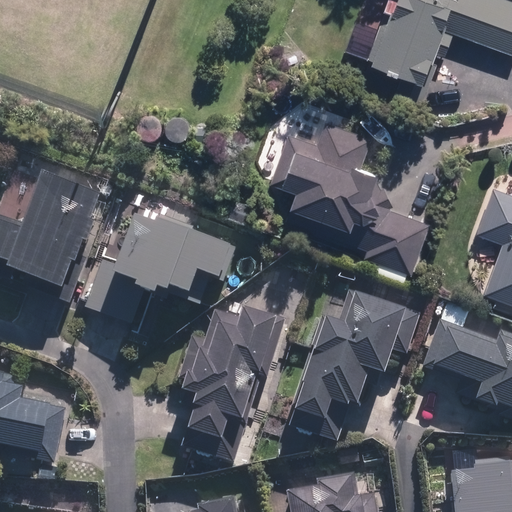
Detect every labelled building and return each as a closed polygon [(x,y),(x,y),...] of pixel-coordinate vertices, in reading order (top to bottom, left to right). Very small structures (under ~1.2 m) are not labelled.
[(389,9),(372,56),(430,77),(448,27),(511,49),(511,0),(510,0),(390,0),(387,8),(389,9)] [(291,223),(416,268),(433,222),(373,200),(385,160),(366,154),(373,136),(328,120),(321,140),(289,131),(274,180),(303,189),(291,223)] [(72,252),(95,190),(35,168),(16,220),(0,213),(0,258),(2,259),(0,264),(22,272),(18,284),(66,302),(83,257),(72,252)] [(481,232),(502,240),(485,289),(511,298),(511,191),(497,186),(481,232)] [(106,255),(87,310),(146,330),(161,284),(194,294),(201,269),(226,277),(236,247),(133,214),(124,244),(120,259),(106,255)] [(324,313),(293,423),(345,437),(365,365),(395,374),(414,312),(351,292),(343,319),(324,313)] [(186,398),(216,408),(208,434),(245,446),(285,320),(248,309),(244,319),(216,309),(186,398)] [(511,408),(511,333),(502,330),(499,341),(439,319),(421,366),(483,388),(480,398),(511,408)] [(13,374),(0,371),(0,443),(1,443),(0,449),(0,450),(53,461),(64,407),(16,397),(19,384),(11,382),(13,374)] [(511,511),(511,463),(460,468),(463,511),(511,511)] [(378,511),(374,482),(297,494),(300,511),(378,511)] [(252,511),(250,502),(204,511),(252,511)]
